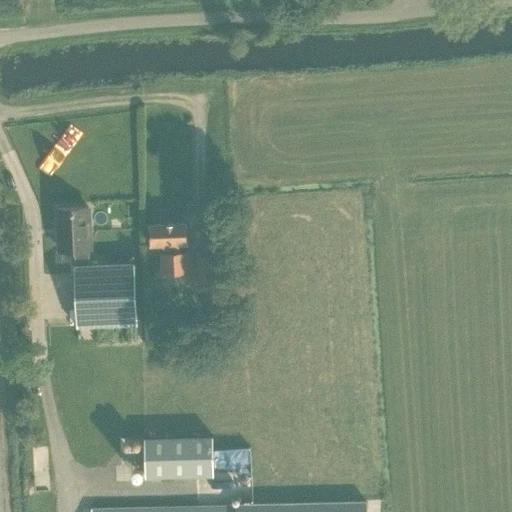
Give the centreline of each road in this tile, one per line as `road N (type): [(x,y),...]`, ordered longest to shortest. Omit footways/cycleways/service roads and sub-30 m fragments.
road 1 (unclassified): [(0,36),(511,0)]
road 2 (track): [(0,134),(30,208),(39,287),(57,296)]
